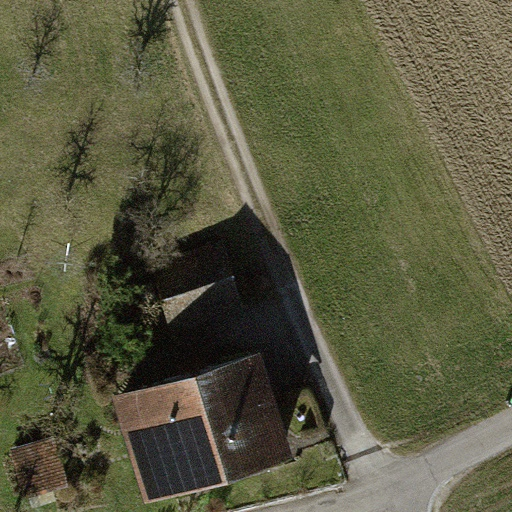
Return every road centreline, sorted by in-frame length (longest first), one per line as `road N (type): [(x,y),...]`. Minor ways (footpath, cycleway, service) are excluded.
road 1 (track): [(186,0),(379,501)]
road 2 (unclassified): [(385,511),(379,501),(511,428)]
